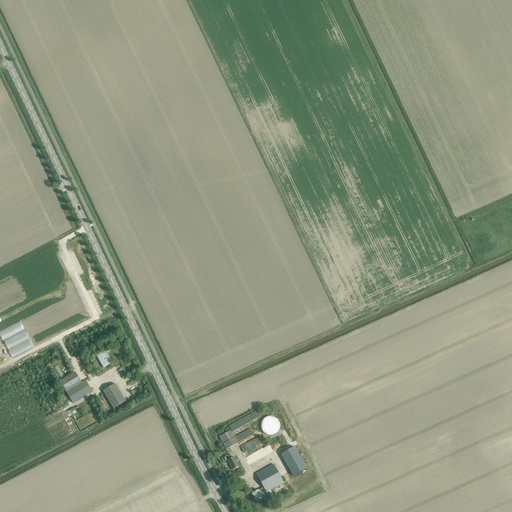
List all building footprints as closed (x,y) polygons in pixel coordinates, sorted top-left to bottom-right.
[(96,355),(104,368),(110,364),(107,359),(109,358),(104,350),(96,355)] [(66,392),(82,383),(75,372),(60,381),(66,392)] [(82,383),(66,392),(73,403),(92,391),(86,381),(82,383)] [(115,411),(127,404),(115,384),(103,391),(115,411)] [(79,421),(95,415),(93,409),(77,415),(79,421)] [(251,428),(235,436),(233,432),(261,416),(258,410),(230,426),(232,429),(220,436),(227,449),(254,434),(251,428)] [(241,446),(244,452),(266,440),(263,435),(241,446)] [(294,447),(281,454),(293,476),(306,469),(294,447)] [(233,457),(232,458),(230,454),(224,457),(226,461),(227,460),(233,470),(238,467),(233,457)] [(251,493),(255,501),(263,497),(261,494),(284,481),(275,464),(256,474),(263,487),(251,493)]
